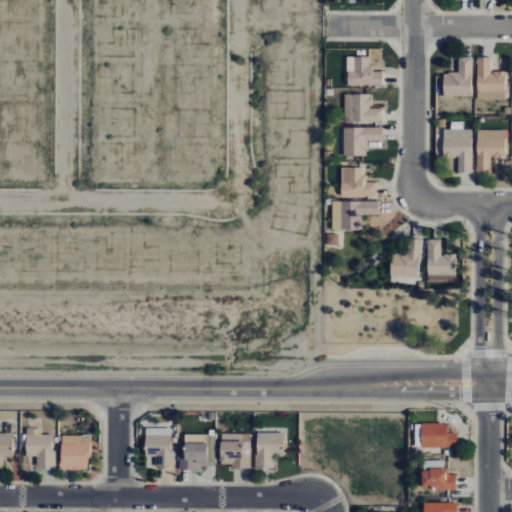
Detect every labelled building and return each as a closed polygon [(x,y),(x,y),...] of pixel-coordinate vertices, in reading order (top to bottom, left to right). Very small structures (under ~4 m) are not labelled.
[(347,85),(382,85),(382,71),(372,71),(372,68),(372,64),(368,64),(368,56),(346,56),(347,85)] [(443,93),(443,74),(447,74),(447,72),(450,72),(457,72),(457,57),(470,57),(470,93),(443,93)] [(504,94),(504,71),(495,71),(492,71),(492,73),(490,73),(490,57),(476,57),(476,94),(504,94)] [(343,122),(381,121),(381,108),(368,108),(368,105),(371,105),(371,102),(371,98),(368,98),(368,94),(343,94),(343,122)] [(343,127),(343,156),(365,155),(365,150),(367,150),(367,148),(367,141),(381,141),(381,127),(343,127)] [(504,136),(504,158),(495,158),(492,158),(492,156),(490,156),(490,173),(476,173),(476,136),(504,136)] [(443,137),(443,158),(452,158),(454,158),(454,156),(457,156),(457,172),(471,172),(470,137),(443,137)] [(374,196),(375,182),(365,182),(365,179),(365,175),(362,175),(362,167),(340,167),(340,196),(374,196)] [(362,228),(362,222),(362,215),(377,215),(377,201),(331,201),(331,228),(362,228)] [(421,239),(408,238),(406,253),(401,253),(402,251),(399,251),(396,251),(396,253),(391,253),(389,274),(418,277),(421,239)] [(455,276),(455,254),(445,254),(443,254),(443,256),(441,256),(441,239),(427,240),(427,276),(455,276)] [(420,446),(457,447),(457,432),(447,432),(447,423),(421,423),(420,446)] [(171,427),(145,427),(145,457),(155,456),(156,466),(175,466),(174,451),(171,451),(171,427)] [(52,434),(39,434),(40,429),(27,428),(26,455),(37,456),(37,465),(56,466),(56,449),(52,449),(52,434)] [(13,433),(0,432),(0,467),(4,468),(4,456),(13,457),(13,433)] [(256,468),(274,468),(274,456),(284,455),(284,432),(255,433),(256,468)] [(231,464),(231,468),(251,468),(250,433),(220,433),(221,464),(231,464)] [(207,434),(185,434),(185,456),(179,456),(179,468),(206,469),(207,434)] [(60,470),(88,470),(89,442),(79,441),(79,436),(61,435),(60,470)] [(456,474),(449,474),(449,469),(422,468),(421,488),(456,489),(456,474)] [(457,511),(457,503),(424,502),(423,511),(457,511)]
